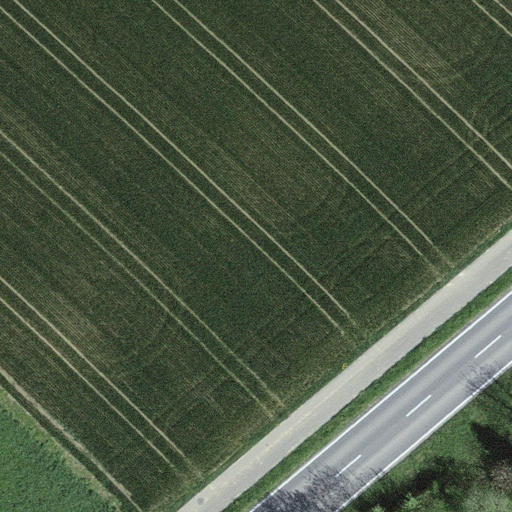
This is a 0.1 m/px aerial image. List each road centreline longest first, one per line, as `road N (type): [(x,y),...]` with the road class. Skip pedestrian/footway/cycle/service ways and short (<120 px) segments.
road 1 (track): [(511,242),(193,511)]
road 2 (secondary): [(283,511),(511,319)]
